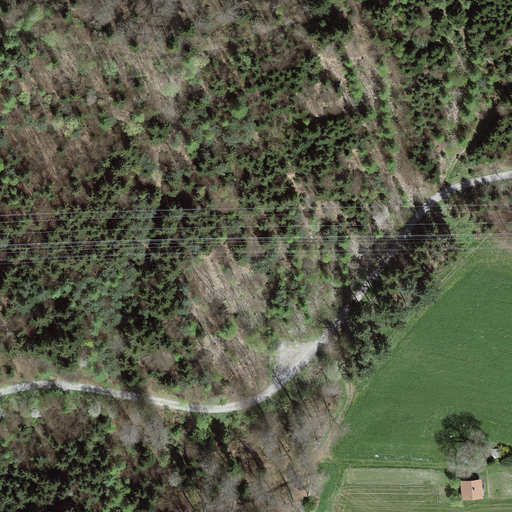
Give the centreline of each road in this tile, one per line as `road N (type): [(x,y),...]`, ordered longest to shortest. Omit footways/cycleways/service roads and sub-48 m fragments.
road 1 (track): [(0,392),(75,383),(203,408),(262,396),(322,337),(433,196),(511,172)]
road 2 (track): [(347,404),(304,466),(211,511)]
